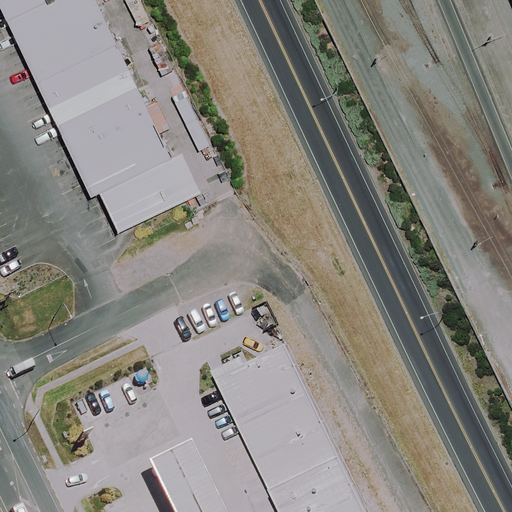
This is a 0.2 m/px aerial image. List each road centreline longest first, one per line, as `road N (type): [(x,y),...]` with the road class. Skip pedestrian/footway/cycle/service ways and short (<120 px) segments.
road 1 (unclassified): [(0,373),(217,264),(263,263),(288,278),(417,511)]
road 2 (trunk): [(261,0),(509,511)]
